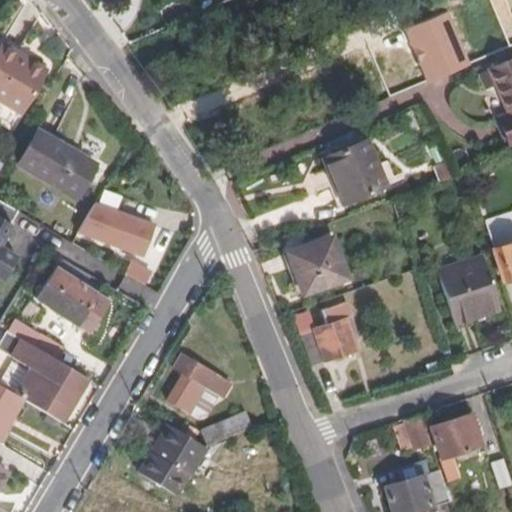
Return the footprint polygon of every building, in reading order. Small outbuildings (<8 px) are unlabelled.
[(0,48),(0,102),(12,109),(18,113),(41,74),(17,59),(19,55),(2,45),(0,48)] [(511,57),(486,68),(506,113),(495,118),(506,144),(511,141),(511,57)] [(94,165),(37,130),(20,158),(77,194),(94,165)] [(340,204),(382,187),(374,166),(364,140),(322,157),(340,204)] [(163,227),(112,204),(99,232),(150,255),(163,227)] [(0,216),(0,280),(0,281),(18,255),(1,243),(12,223),(0,216)] [(292,276),(299,295),(341,279),(326,239),(286,253),(294,275),(292,276)] [(511,276),(511,240),(491,246),(503,279),(511,276)] [(294,275),(286,253),(278,256),(293,297),(299,295),(292,276),(294,275)] [(142,281),(149,271),(123,256),(117,266),(142,281)] [(485,260),(441,274),(456,322),(500,307),(485,260)] [(107,302),(70,277),(53,305),(90,329),(107,302)] [(357,349),(344,311),(339,313),(340,319),(315,327),(316,330),(302,334),(313,364),(357,349)] [(89,381),(62,364),(15,336),(7,332),(0,343),(0,351),(33,372),(18,398),(21,400),(63,424),(89,381)] [(230,383),(184,354),(175,369),(184,375),(168,401),(191,415),(206,389),(221,398),(226,395),(230,388),(230,383)] [(0,435),(21,400),(18,398),(0,387),(0,435)] [(402,419),(412,449),(428,443),(419,414),(402,419)] [(470,415),(430,427),(441,459),(480,446),(470,415)] [(207,447),(252,430),(246,417),(202,434),(207,447)] [(412,449),(402,419),(392,422),(402,452),(412,449)] [(153,454),(171,427),(165,423),(149,452),(153,454)] [(153,454),(149,452),(138,472),(175,496),(204,447),(171,427),(153,454)] [(498,488),(510,484),(502,457),(490,461),(498,488)] [(391,511),(412,511),(451,500),(440,468),(384,487),(391,511)]
